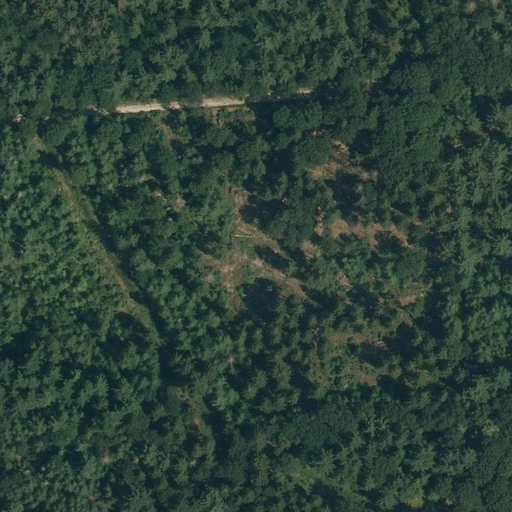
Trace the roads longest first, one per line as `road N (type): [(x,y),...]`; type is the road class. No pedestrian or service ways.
road 1 (track): [(431,82),(0,115)]
road 2 (track): [(481,511),(431,82)]
